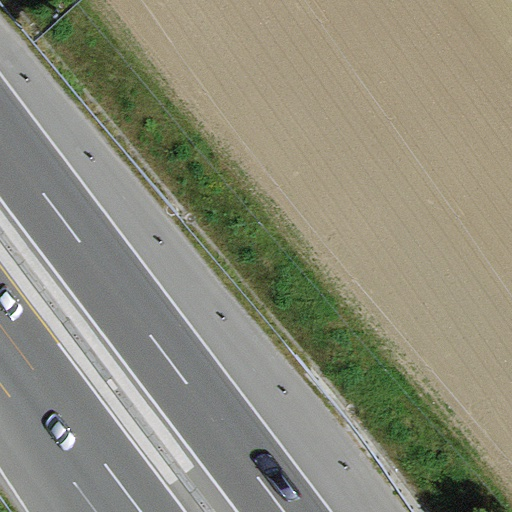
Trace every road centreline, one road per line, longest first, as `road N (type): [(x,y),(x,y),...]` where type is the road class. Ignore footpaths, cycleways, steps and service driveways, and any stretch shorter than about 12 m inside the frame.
road 1 (motorway): [(303,511),(0,122)]
road 2 (motorway): [(0,355),(111,511)]
